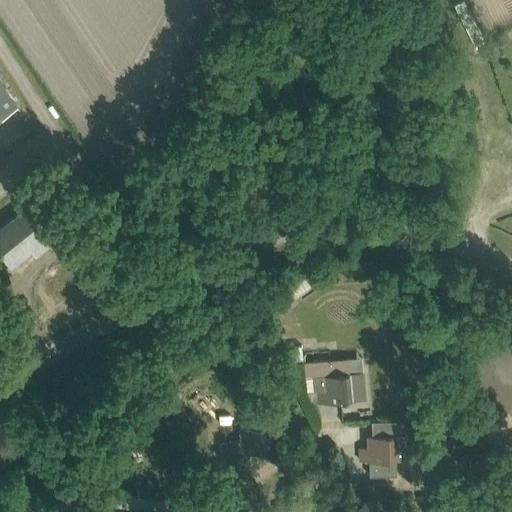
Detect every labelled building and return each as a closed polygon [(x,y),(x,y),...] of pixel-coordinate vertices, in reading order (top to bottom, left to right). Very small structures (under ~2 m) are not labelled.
[(0,235),(0,252),(13,269),(40,247),(45,253),(59,241),(33,209),(0,235)] [(288,286),(264,304),(272,314),(282,307),(296,296),(288,286)] [(348,356),(304,359),(307,389),(316,388),(317,400),(365,396),(363,371),(349,372),(348,356)] [(260,367),(252,381),(266,388),(273,374),(260,367)] [(241,438),(232,439),(233,451),(269,448),(267,423),(243,425),(240,426),(241,438)] [(361,447),(361,459),(370,458),(371,474),(396,473),(395,458),(408,457),(408,433),(369,434),(369,446),(361,447)] [(277,504),(276,511),(313,511),(313,490),(285,491),(285,504),(277,504)]
